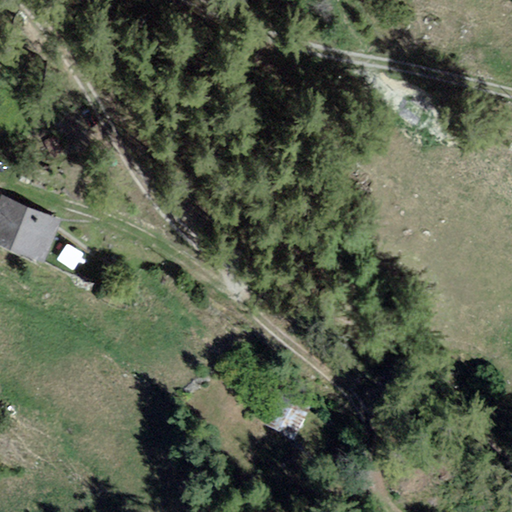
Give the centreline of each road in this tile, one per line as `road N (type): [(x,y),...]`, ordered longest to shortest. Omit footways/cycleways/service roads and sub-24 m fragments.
road 1 (track): [(18,0),(133,165),(351,404),(395,511)]
road 2 (track): [(511,93),(196,0)]
